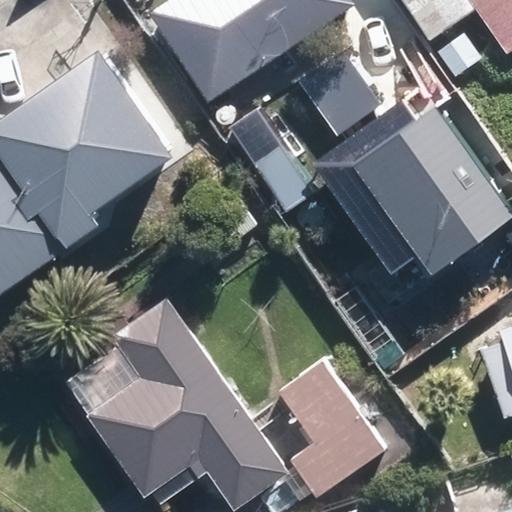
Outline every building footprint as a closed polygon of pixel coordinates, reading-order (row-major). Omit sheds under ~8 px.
[(339,0),(182,0),(156,17),(205,91),(341,3),(339,0)] [(511,0),(476,0),(506,43),(511,38),(511,0)] [(389,96),(354,43),(304,77),(340,130),(389,96)] [(0,283),(84,227),(77,216),(163,157),(97,60),(0,126),(0,283)] [(430,114),(360,162),(431,264),(501,215),(430,114)] [(282,471),(170,305),(118,339),(145,379),(102,408),(154,484),(204,450),(238,500),(282,471)] [(511,330),(503,333),(511,362),(511,330)] [(379,446),(326,363),(283,390),(318,446),(297,459),(315,487),(379,446)]
